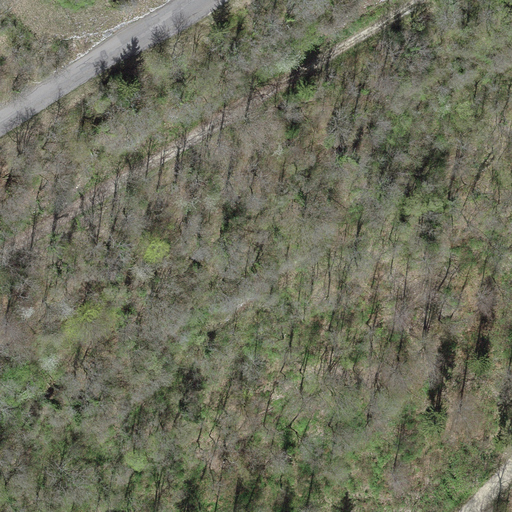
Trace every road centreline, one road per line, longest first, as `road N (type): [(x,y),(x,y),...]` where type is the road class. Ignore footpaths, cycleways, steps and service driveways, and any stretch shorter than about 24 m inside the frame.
road 1 (track): [(410,0),(211,125),(0,243)]
road 2 (unclassified): [(199,0),(0,124)]
